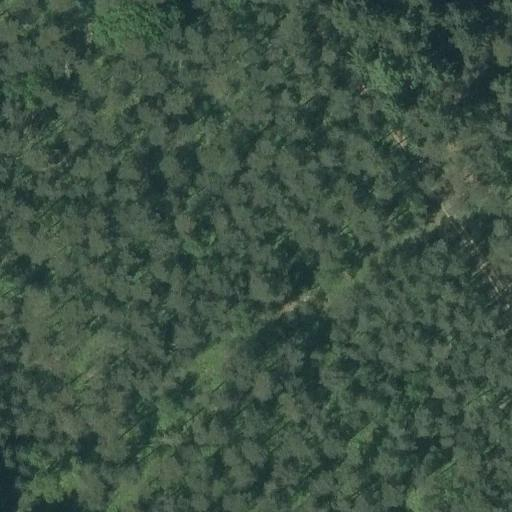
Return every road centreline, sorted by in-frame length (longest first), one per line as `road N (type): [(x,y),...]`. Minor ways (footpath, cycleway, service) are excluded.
road 1 (track): [(447,215),(0,478)]
road 2 (track): [(311,0),(511,319)]
road 3 (track): [(0,88),(168,0)]
